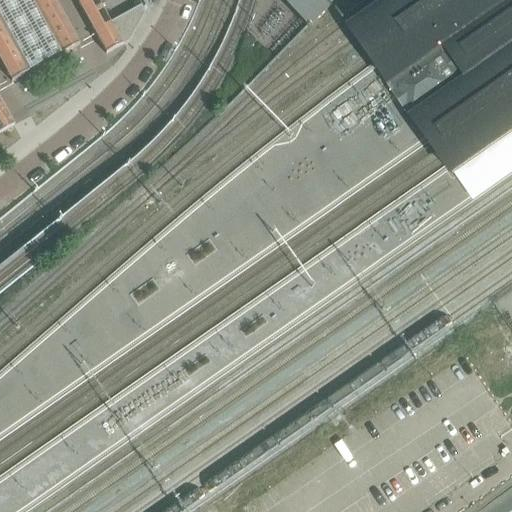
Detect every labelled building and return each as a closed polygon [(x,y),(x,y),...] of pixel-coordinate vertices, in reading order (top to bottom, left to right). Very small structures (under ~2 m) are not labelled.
[(0,0),(0,25),(7,38),(17,56),(27,73),(42,65),(61,54),(52,36),(42,19),(33,3),(31,0),(0,0)] [(58,10),(51,0),(37,0),(33,3),(42,19),(58,10)] [(86,20),(102,11),(95,0),(78,0),(76,2),(86,20)] [(141,0),(146,8),(147,10),(152,0),(141,0)] [(278,0),(283,5),(307,29),(335,0),(278,0)] [(511,0),(387,0),(344,28),(472,216),(511,187),(511,0)] [(128,43),(144,15),(145,14),(143,10),(142,10),(140,7),(109,24),(111,28),(95,37),(105,54),(104,54),(105,55),(128,43)] [(67,28),(58,10),(42,19),(52,36),(67,28)] [(111,28),(109,24),(102,11),(86,20),(95,37),(111,28)] [(77,45),(67,28),(52,36),(62,55),(78,46),(77,45)] [(17,56),(7,38),(0,42),(0,62),(1,64),(17,56)] [(27,73),(17,56),(1,64),(10,82),(11,83),(27,74),(27,73)] [(12,126),(7,117),(2,109),(0,110),(0,134),(13,127),(13,126),(12,126)]
